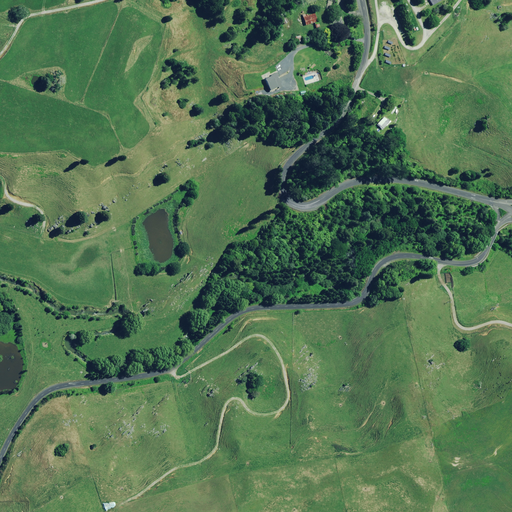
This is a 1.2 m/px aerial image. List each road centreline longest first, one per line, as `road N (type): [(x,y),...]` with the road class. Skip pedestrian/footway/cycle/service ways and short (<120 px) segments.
road 1 (unclassified): [(0,459),(31,405),(52,388),(156,373),(249,309),(352,302),(394,257),(473,261),(497,226)]
road 2 (tertiary): [(362,0),(367,45),(349,103),(287,166),(284,196),(309,206),(350,182),(381,179),(494,202)]
road 3 (track): [(441,260),(462,328),(511,325)]
